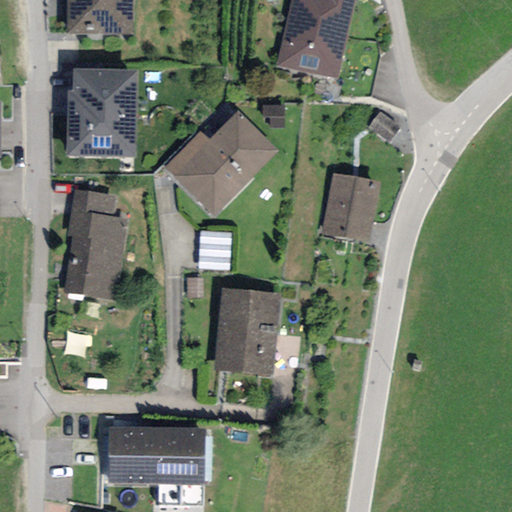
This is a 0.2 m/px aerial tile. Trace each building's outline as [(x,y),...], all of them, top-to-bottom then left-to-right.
[(132,0),(66,0),(66,34),(132,34),(132,0)] [(354,0),(291,0),(275,68),(335,82),(354,0)] [(135,157),(137,70),(72,69),(72,91),(67,90),(66,156),(135,157)] [(200,132),(164,168),(214,217),(278,152),(237,111),(209,140),(200,132)] [(379,119),(368,133),(388,148),(399,133),(379,119)] [(379,183),(332,175),(322,234),(369,243),(379,183)] [(71,237),(63,293),(116,301),(127,220),(114,218),(117,196),(73,190),(67,237),(71,237)] [(280,294),(221,289),(213,370),(272,376),(280,294)] [(108,427),(108,483),(204,484),(204,428),(108,427)]
